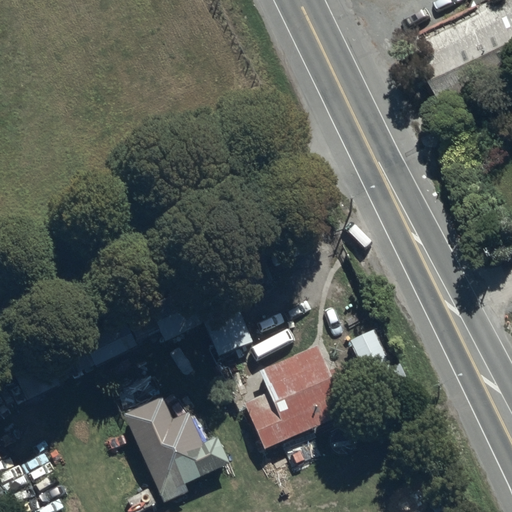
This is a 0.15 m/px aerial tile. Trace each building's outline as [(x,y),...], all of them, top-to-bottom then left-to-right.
[(511,0),(508,0),(415,46),(447,111),(511,78),(511,0)] [(251,344),(232,300),(198,315),(217,359),(251,344)] [(178,312),(156,324),(155,325),(164,342),(187,329),(178,312)] [(114,330),(82,344),(93,368),(125,353),(114,330)] [(374,331),(349,343),(368,382),(393,371),(374,331)] [(259,374),(269,396),(244,407),(264,453),(326,426),(346,417),(316,349),(259,374)] [(46,360),(14,378),(26,401),(59,383),(46,360)] [(188,495),(185,489),(230,468),(217,441),(203,448),(188,416),(172,424),(162,402),(124,419),(164,506),(188,495)]
